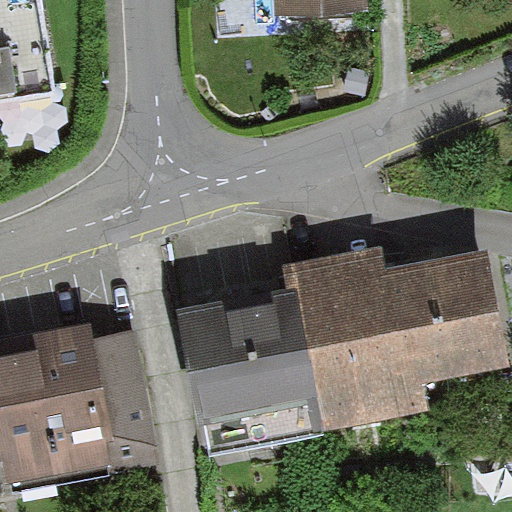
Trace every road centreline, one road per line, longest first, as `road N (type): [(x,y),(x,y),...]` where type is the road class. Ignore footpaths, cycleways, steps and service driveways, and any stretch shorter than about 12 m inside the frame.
road 1 (residential): [(511,238),(354,207),(300,162)]
road 2 (residential): [(511,83),(300,162)]
road 3 (residential): [(175,193),(155,133),(147,0)]
road 4 (residential): [(175,193),(0,249)]
road 5 (residential): [(300,162),(175,193)]
